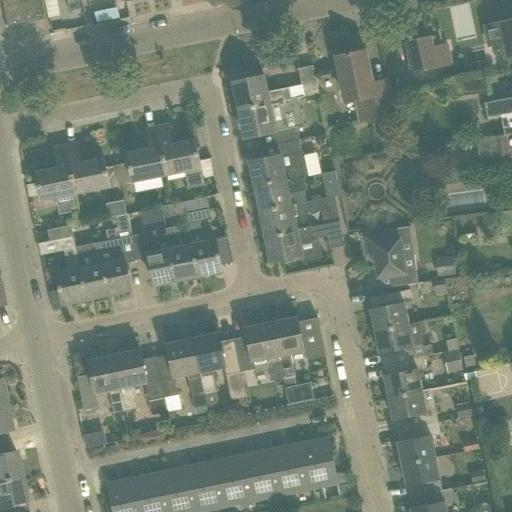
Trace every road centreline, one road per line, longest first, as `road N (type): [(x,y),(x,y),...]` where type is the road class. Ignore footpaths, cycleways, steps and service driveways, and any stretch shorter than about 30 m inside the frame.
road 1 (residential): [(250,293),(207,83),(0,125)]
road 2 (residential): [(0,67),(333,0)]
road 3 (residential): [(63,470),(365,415)]
road 4 (residential): [(365,415),(334,275),(250,293)]
road 5 (residential): [(250,293),(36,339)]
road 6 (residential): [(36,339),(0,164)]
road 7 (residential): [(63,470),(36,339)]
